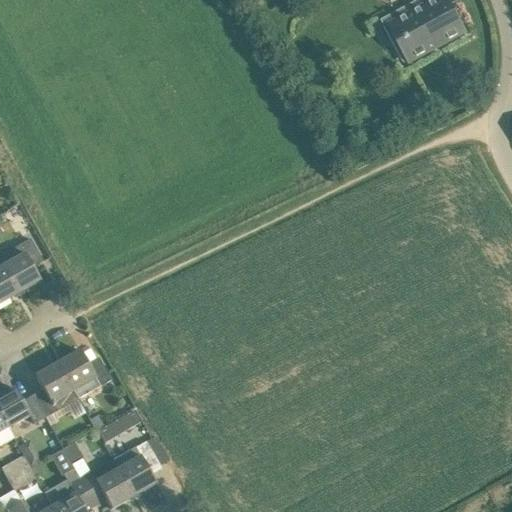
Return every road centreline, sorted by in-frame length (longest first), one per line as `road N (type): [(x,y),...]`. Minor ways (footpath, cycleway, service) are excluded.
road 1 (track): [(64,317),(500,119)]
road 2 (unclassified): [(511,170),(500,149),(508,77),(497,0)]
